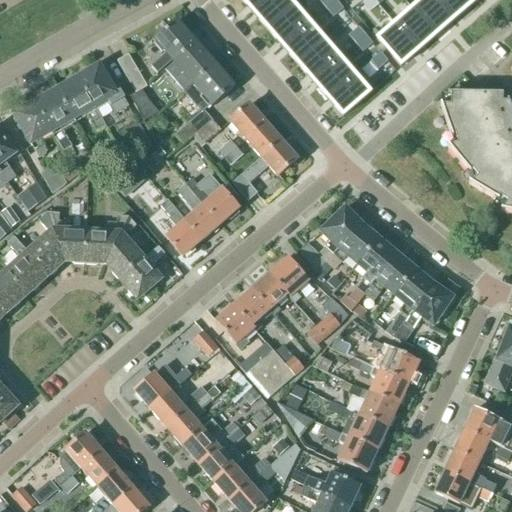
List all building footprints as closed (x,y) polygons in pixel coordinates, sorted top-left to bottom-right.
[(268,0),(239,0),(252,14),(268,0)] [(294,8),(287,0),(268,0),(252,14),(267,32),(294,8)] [(335,3),(331,0),(323,0),(317,5),(324,13),(335,3)] [(378,10),(370,0),(367,0),(362,4),(370,16),(378,10)] [(386,5),(382,0),(370,0),(378,10),(386,5)] [(432,0),(423,0),(411,11),(435,38),(453,23),(432,0)] [(462,0),(432,0),(453,23),(470,8),(462,0)] [(462,0),(470,8),(479,0),(462,0)] [(341,10),(335,3),(324,13),(330,20),(341,10)] [(309,25),(294,8),(267,32),(282,49),(309,25)] [(411,11),(394,26),(418,53),(435,38),(411,11)] [(176,23),(154,42),(166,55),(152,68),(157,74),(171,62),(173,64),(195,45),(176,23)] [(324,42),(309,25),(282,49),(297,66),(324,42)] [(394,26),(376,41),(400,69),(418,53),(394,26)] [(364,37),(358,30),(347,39),(353,46),(364,37)] [(370,44),(364,37),(353,46),(359,53),(370,44)] [(339,60),(324,42),(297,66),(312,84),(339,60)] [(192,86),(214,67),(195,45),(173,64),(192,86)] [(386,62),(380,55),(369,64),(375,72),(386,62)] [(136,95),(147,88),(128,56),(117,63),(136,95)] [(354,77),(339,60),(312,84),(327,101),(354,77)] [(193,139),(212,123),(204,113),(211,107),(212,108),(234,89),(214,67),(192,86),(183,94),(201,115),(175,137),(184,147),(193,139)] [(115,97),(98,68),(77,81),(93,110),(96,109),(106,102),(115,117),(128,109),(119,94),(115,97)] [(511,68),(511,72),(511,97),(505,98),(507,106),(502,106),(502,98),(448,97),(448,98),(450,98),(450,109),(442,109),(441,107),(440,107),(451,140),(454,139),(457,147),(450,149),(449,148),(448,149),(469,176),(472,174),(477,181),(470,186),(469,185),(468,186),(498,204),(500,201),(507,205),(503,213),(501,212),(500,214),(511,215),(511,68)] [(158,89),(170,79),(165,72),(153,82),(158,89)] [(370,95),(354,77),(327,101),(342,119),(370,95)] [(106,128),(96,109),(93,110),(77,81),(68,86),(66,85),(54,92),(73,122),(85,115),(96,134),(106,128)] [(61,129),(73,122),(54,92),(44,98),(44,100),(35,105),(54,137),(68,162),(76,157),(71,148),(72,147),(61,129)] [(53,138),(54,137),(35,105),(13,118),(39,161),(45,157),(47,152),(40,141),(51,134),(53,138)] [(150,105),(138,111),(144,123),(158,114),(150,105)] [(245,143),(265,125),(257,117),(259,115),(252,107),(250,109),(249,107),(229,124),(245,143)] [(193,139),(201,149),(204,146),(204,147),(220,132),(212,123),(193,139)] [(141,155),(152,148),(138,124),(127,130),(141,155)] [(261,160),(280,143),(265,125),(245,143),(261,160)] [(0,175),(7,185),(15,179),(4,164),(14,156),(0,135),(0,175)] [(224,160),(236,150),(231,143),(218,153),(224,160)] [(280,143),(261,160),(261,161),(232,186),(247,203),(257,195),(249,185),(268,169),(277,179),(297,162),(295,160),(297,158),(290,151),(288,152),(280,143)] [(236,150),(224,160),(231,167),(243,157),(236,150)] [(150,172),(164,163),(157,152),(143,162),(150,172)] [(92,157),(82,162),(88,173),(98,168),(92,157)] [(54,177),(49,169),(40,175),(52,196),(66,186),(60,174),(54,177)] [(184,188),(219,228),(228,220),(230,222),(237,216),(236,214),(238,212),(231,204),(237,198),(228,187),(222,192),(209,176),(196,187),(192,182),(184,188)] [(35,185),(16,198),(28,214),(47,200),(35,185)] [(202,243),(219,228),(184,188),(177,194),(195,215),(186,222),(185,223),(202,243)] [(84,267),(85,234),(67,233),(67,225),(58,224),(61,197),(44,209),(45,212),(47,215),(48,216),(63,264),(64,264),(72,265),(74,266),(84,267)] [(185,223),(186,222),(167,202),(160,209),(170,219),(169,220),(177,230),(166,240),(183,260),(185,258),(186,260),(194,253),(192,251),(202,243),(185,223)] [(11,229),(20,223),(9,208),(1,214),(11,229)] [(326,264),(360,227),(344,211),(327,228),(324,227),(321,230),(321,233),(320,235),(331,244),(318,257),(307,246),(298,254),(316,275),(325,266),(325,265),(326,265),(326,264)] [(57,270),(64,264),(63,264),(48,216),(47,215),(38,223),(49,235),(27,254),(48,278),(49,277),(51,277),(56,272),(57,270)] [(153,239),(163,230),(150,215),(140,224),(153,239)] [(0,241),(11,232),(0,218),(0,241)] [(105,267),(129,222),(128,221),(118,220),(117,227),(109,227),(107,235),(85,234),(84,267),(95,267),(97,266),(106,267),(105,267)] [(144,262),(143,261),(124,240),(136,229),(129,222),(105,267),(106,267),(111,273),(111,275),(116,281),(118,281),(119,283),(144,262)] [(356,267),(377,241),(360,227),(326,264),(326,265),(333,272),(346,258),(356,267)] [(27,254),(14,240),(7,246),(20,260),(4,274),(25,298),(31,293),(33,293),(38,288),(39,286),(48,278),(27,254)] [(357,302),(397,258),(377,241),(356,267),(368,276),(356,290),(351,297),(357,302)] [(144,262),(119,283),(127,291),(127,294),(132,299),(134,300),(136,302),(143,296),(153,288),(161,281),(151,270),(156,267),(155,265),(164,256),(159,249),(143,261),(144,262)] [(397,258),(357,302),(366,310),(371,303),(372,304),(383,290),(393,298),(415,273),(397,258)] [(269,278),(287,298),(288,298),(290,300),(294,306),(301,300),(296,295),(308,284),(288,261),(285,263),(284,262),(277,268),(278,269),(269,278)] [(316,275),(315,276),(320,281),(330,270),(325,265),(325,266),(316,275)] [(402,329),(433,288),(432,287),(415,273),(393,298),(405,307),(385,335),(393,341),(402,329)] [(25,298),(4,274),(0,277),(0,314),(3,318),(12,310),(14,310),(19,305),(20,303),(25,298)] [(276,308),(287,298),(269,278),(267,279),(266,278),(259,284),(260,285),(251,293),(271,316),(274,318),(281,313),(276,308)] [(153,288),(143,296),(150,304),(159,296),(153,288)] [(452,300),(433,288),(402,329),(393,341),(403,345),(421,320),(432,329),(433,327),(437,327),(439,324),(438,320),(452,300)] [(261,325),(271,316),(251,293),(249,295),(247,294),(241,299),(242,301),(233,309),(253,332),(254,332),(256,334),(263,329),(258,324),(259,323),(261,325)] [(357,306),(348,300),(345,297),(339,304),(351,314),(357,306)] [(315,330),(325,340),(339,328),(347,318),(339,309),(331,302),(323,309),(330,317),(315,330)] [(358,307),(352,314),(361,321),(366,314),(358,307)] [(244,340),(253,332),(233,309),(230,311),(229,309),(223,315),(224,317),(215,324),(239,353),(249,346),(244,340)] [(349,339),(358,330),(350,323),(342,333),(349,339)] [(316,348),(325,340),(315,330),(306,337),(316,348)] [(511,371),(511,332),(508,331),(496,362),(494,361),(485,387),(503,394),(511,371)] [(208,360),(218,351),(203,333),(193,342),(208,360)] [(424,355),(429,344),(412,336),(407,346),(424,355)] [(349,348),(334,341),(330,350),(345,357),(349,348)] [(379,373),(408,387),(410,384),(411,385),(416,376),(414,375),(419,365),(390,351),(373,344),(369,352),(386,359),(379,373)] [(284,368),(285,367),(266,345),(238,368),(246,377),(249,374),(270,399),(294,378),(284,368)] [(333,365),(318,358),(314,368),(314,369),(329,376),(329,375),(333,365)] [(284,368),(294,378),(303,370),(293,360),(285,367),(284,368)] [(408,387),(379,373),(362,366),(361,368),(353,364),(350,369),(360,373),(359,374),(376,381),(369,395),(398,409),(399,406),(401,407),(405,398),(403,397),(408,387)] [(151,414),(171,396),(170,395),(180,388),(192,378),(185,370),(164,388),(154,377),(134,394),(136,396),(134,398),(141,406),(142,404),(151,414)] [(233,406),(251,390),(237,374),(232,379),(241,388),(228,400),(233,406)] [(398,409),(369,395),(342,383),(339,390),(349,395),(348,396),(365,403),(358,417),(387,431),(389,428),(390,429),(395,420),(393,419),(398,409)] [(195,406),(206,396),(200,389),(180,407),(171,396),(151,414),(166,431),(186,414),(195,406)] [(0,390),(0,423),(1,423),(11,414),(17,409),(14,406),(14,404),(9,398),(7,398),(0,390)] [(251,390),(242,399),(250,408),(259,399),(251,390)] [(301,403),(291,397),(285,408),(296,414),(301,403)] [(506,413),(511,404),(501,400),(497,409),(506,413)] [(276,406),(298,442),(313,423),(277,405),(276,406)] [(387,431),(358,417),(331,405),(327,413),(355,425),(348,439),(377,453),(378,450),(380,451),(384,442),(382,442),(387,431)] [(266,407),(258,414),(265,421),(273,415),(266,407)] [(511,455),(511,444),(504,441),(505,439),(493,434),(498,423),(474,412),(464,432),(488,444),(499,449),(511,455)] [(11,414),(1,423),(8,431),(18,422),(11,414)] [(202,433),(186,414),(166,431),(182,450),(202,433)] [(213,424),(202,433),(182,450),(198,468),(239,432),(232,424),(221,434),(213,424)] [(323,428),(323,429),(316,425),(313,430),(314,433),(319,436),(328,440),(344,447),(337,463),(366,476),(368,472),(370,473),(374,464),(372,464),(377,453),(348,439),(323,428)] [(214,486),(234,469),(233,468),(243,459),(234,448),(245,439),(239,432),(198,468),(214,486)] [(478,467),(488,444),(464,432),(453,455),(478,467)] [(81,472),(101,454),(93,445),(95,444),(88,436),(87,438),(85,436),(65,453),(61,457),(60,460),(60,467),(61,471),(64,475),(54,483),(61,489),(73,479),(81,472)] [(288,449),(281,442),(272,450),(280,458),(288,449)] [(508,464),(511,455),(499,449),(495,458),(508,464)] [(97,490),(117,473),(101,454),(81,472),(97,490)] [(473,476),(478,467),(453,455),(443,475),(492,498),(496,488),(485,483),(485,481),(473,476)] [(263,460),(243,479),(249,486),(270,468),(263,460)] [(270,468),(249,486),(250,487),(230,505),(236,511),(256,511),(265,505),(255,493),(276,475),(270,468)] [(250,487),(249,486),(243,479),(234,469),(214,486),(230,505),(250,487)] [(107,511),(132,491),(117,473),(97,490),(104,499),(91,510),(92,511),(107,511)] [(492,498),(443,475),(434,495),(459,507),(464,496),(475,501),(476,499),(488,505),(488,504),(492,498)] [(304,487),(350,509),(353,503),(357,502),(360,496),(359,492),(360,490),(331,476),(325,488),(308,480),(307,482),(293,476),(290,482),(304,488),(304,487)] [(79,486),(73,479),(61,489),(66,496),(79,486)] [(48,500),(58,492),(50,482),(40,490),(48,500)] [(299,498),(303,491),(295,487),(292,494),(299,498)] [(349,511),(350,509),(304,487),(304,488),(299,498),(317,506),(313,511),(349,511)] [(24,511),(30,511),(36,507),(23,489),(12,497),(24,511)] [(132,491),(107,511),(144,511),(148,509),(146,507),(148,506),(141,498),(140,499),(132,491)]
